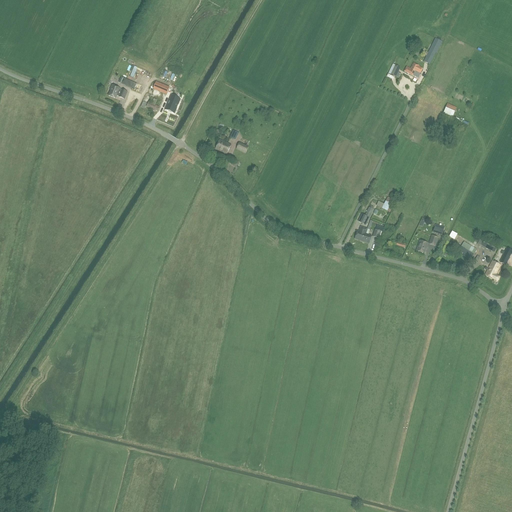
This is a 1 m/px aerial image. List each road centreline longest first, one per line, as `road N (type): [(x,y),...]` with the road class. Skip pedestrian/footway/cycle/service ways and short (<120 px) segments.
road 1 (unclassified): [(503,309),(463,280),(281,230),(167,135),(0,68)]
road 2 (track): [(180,143),(0,421)]
road 3 (unclassified): [(448,511),(503,309)]
road 4 (unknown): [(337,246),(419,76)]
road 5 (track): [(180,143),(260,0)]
